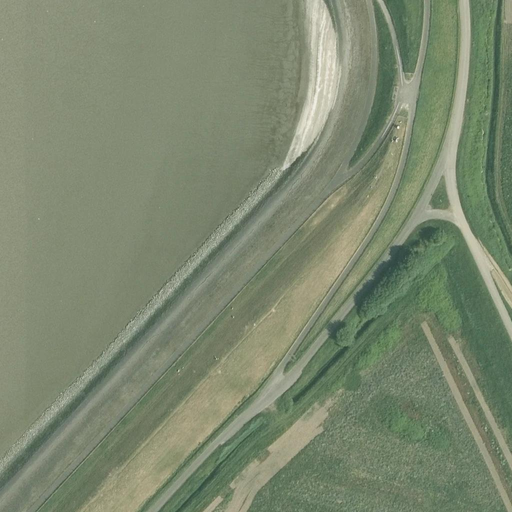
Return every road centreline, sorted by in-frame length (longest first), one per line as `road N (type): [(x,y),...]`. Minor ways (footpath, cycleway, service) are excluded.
road 1 (unclassified): [(272,392),(392,195),(427,0)]
road 2 (tertiary): [(272,392),(418,217)]
road 3 (tertiary): [(153,511),(272,392)]
road 4 (tertiary): [(447,155),(465,52),(463,0)]
road 5 (unclassified): [(511,329),(461,218)]
